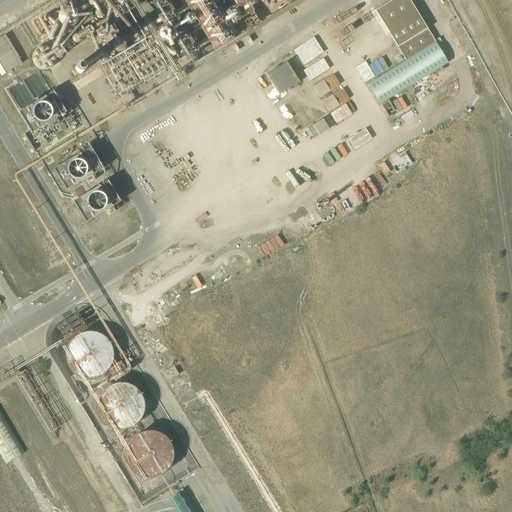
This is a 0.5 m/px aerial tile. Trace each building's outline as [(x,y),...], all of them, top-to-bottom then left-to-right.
[(448,63),(435,42),(428,30),(410,0),(394,0),(376,11),(399,48),(406,60),(367,84),(380,105),(448,63)] [(23,65),(5,36),(0,39),(0,62),(7,74),(23,65)] [(57,39),(33,51),(38,61),(62,49),(57,39)] [(314,44),(294,57),(301,67),(321,54),(314,44)] [(68,67),(74,75),(100,57),(94,48),(68,67)] [(323,58),(303,72),(310,81),(330,68),(323,58)] [(266,75),(285,105),(305,92),(286,62),(266,75)] [(8,85),(34,130),(65,112),(39,67),(8,85)] [(333,74),(313,87),(319,97),(340,84),(333,74)] [(342,89),(322,101),(329,111),(349,99),(342,89)] [(230,115),(218,120),(222,130),(212,134),(216,144),(238,136),(230,115)] [(365,127),(348,139),(356,149),(373,138),(365,127)] [(259,158),(209,182),(217,200),(281,170),(270,147),(260,152),(258,148),(255,149),(259,158)] [(86,148),(53,168),(66,189),(99,168),(86,148)] [(77,313),(55,326),(64,340),(86,327),(77,313)] [(111,355),(111,351),(110,346),(107,342),(105,340),(101,337),(98,335),(95,334),(90,334),(85,334),(82,335),(79,337),(75,340),(72,343),(70,347),(69,351),(69,355),(69,360),(70,363),(72,366),(75,370),(77,372),(81,374),(86,376),(89,376),(94,376),(98,375),(102,373),(105,370),(107,368),(109,364),(111,360),(111,355)] [(0,382),(19,371),(10,356),(0,362),(0,382)] [(178,374),(173,366),(161,373),(167,382),(178,374)] [(17,380),(50,433),(58,429),(26,374),(17,380)] [(142,406),(141,401),(140,397),(138,394),(135,391),(132,388),(128,386),(125,385),(120,385),(116,385),(111,387),(108,389),(105,392),(102,396),(100,399),(99,403),(99,407),(100,411),(101,414),(103,418),(106,421),(109,424),(112,426),(115,427),(121,427),(126,427),(129,426),(132,424),(136,421),(138,418),(140,414),(141,411),(142,406)] [(0,411),(0,452),(7,463),(15,458),(25,452),(0,411)] [(171,455),(171,454),(171,450),(170,446),(168,443),(165,439),(162,436),(158,434),(153,433),(150,433),(146,433),(142,434),(138,436),(135,438),(132,442),(129,446),(128,450),(128,454),(128,459),(129,463),(131,466),(134,470),(137,472),(140,474),(145,476),(149,476),(152,476),(157,475),(161,473),(164,471),(167,467),(169,464),(171,459),(171,455)] [(188,511),(177,494),(167,500),(174,511),(188,511)]
